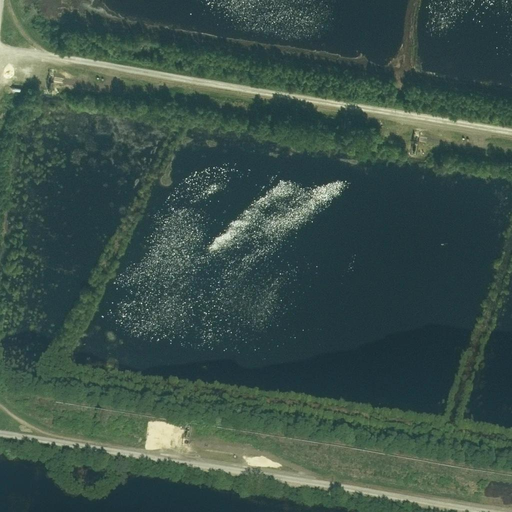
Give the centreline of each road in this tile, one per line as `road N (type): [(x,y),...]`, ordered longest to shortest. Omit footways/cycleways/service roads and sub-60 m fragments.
road 1 (track): [(511,124),(0,47)]
road 2 (track): [(0,436),(470,511)]
